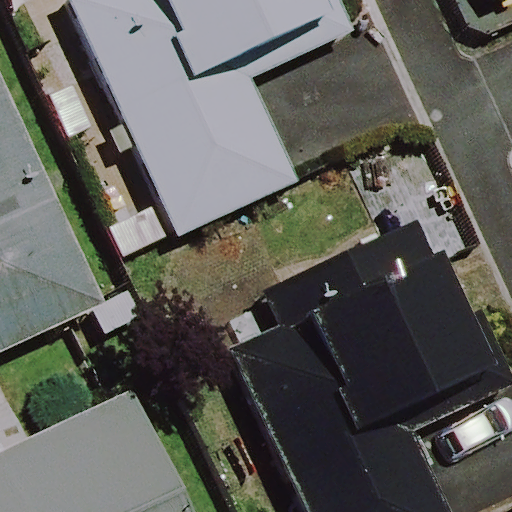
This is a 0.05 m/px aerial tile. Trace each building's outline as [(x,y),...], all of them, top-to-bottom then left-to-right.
[(165,253),(285,198),(237,93),(341,46),(319,0),(80,0),(55,12),(165,253)] [(511,0),(481,0),(487,13),(511,1),(511,0)] [(0,364),(91,323),(0,127),(0,364)] [(503,400),(470,328),(447,338),(400,236),(248,306),(265,344),(218,365),(285,511),(428,511),(391,431),(448,405),(455,422),(503,400)] [(0,462),(0,511),(161,511),(115,410),(0,462)]
